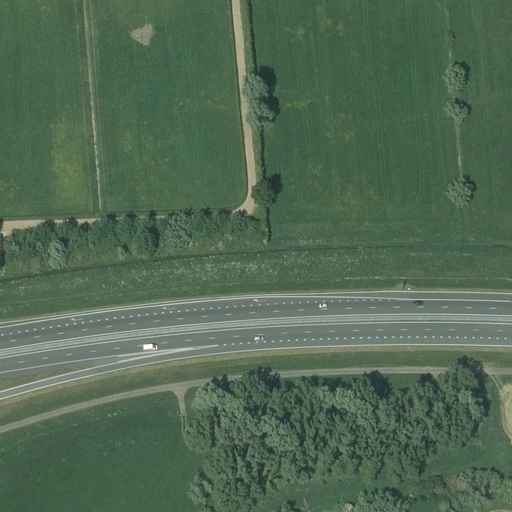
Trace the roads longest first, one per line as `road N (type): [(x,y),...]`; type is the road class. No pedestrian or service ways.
road 1 (unclassified): [(511,372),(266,374),(139,392),(0,430)]
road 2 (motorway): [(511,309),(261,313),(51,334)]
road 3 (track): [(0,225),(240,211),(252,189),(235,0)]
road 4 (motorway): [(0,396),(258,336)]
road 5 (motorway): [(0,366),(258,336)]
road 6 (motorway): [(258,336),(511,331)]
